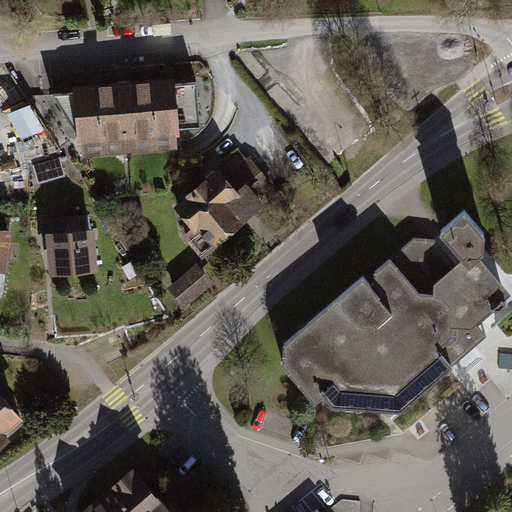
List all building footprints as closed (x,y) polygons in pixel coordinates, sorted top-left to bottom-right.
[(79,156),(186,147),(181,82),(73,90),(79,156)] [(24,138),(44,127),(32,103),(11,113),(24,138)] [(214,251),(281,191),(242,147),(174,206),(214,251)] [(278,344),(277,366),(309,404),(319,396),(328,406),(396,410),(483,335),(473,323),(507,293),(498,283),(475,256),(479,253),(481,233),(460,209),(435,231),(458,258),(455,261),(452,263),(431,239),(411,237),(370,272),(369,284),(375,291),(373,292),(359,275),(278,344)] [(0,275),(9,277),(14,233),(0,231),(0,275)] [(96,275),(93,231),(44,234),(46,278),(96,275)] [(186,309),(215,285),(199,265),(169,289),(186,309)] [(0,449),(30,425),(0,389),(0,449)] [(133,468),(83,511),(159,511),(167,506),(133,468)]
